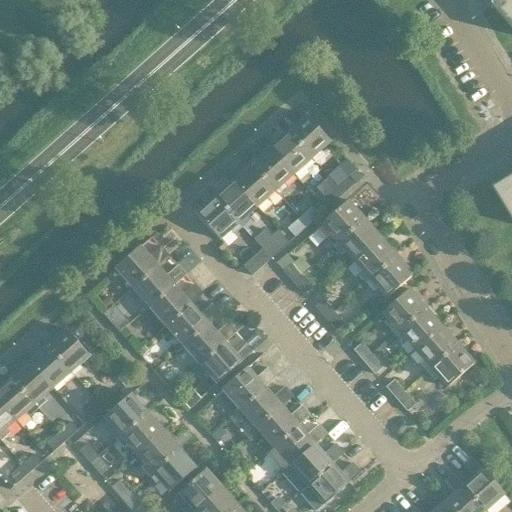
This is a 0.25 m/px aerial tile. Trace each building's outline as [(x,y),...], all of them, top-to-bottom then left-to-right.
[(511,0),(496,0),(494,2),(490,5),(511,29),(511,0)] [(307,116),(288,132),(312,159),(331,143),(307,116)] [(312,159),(288,132),(270,149),(294,175),(312,159)] [(270,149),(251,165),(275,192),(294,175),(270,149)] [(275,192),(251,165),(233,181),(257,208),(275,192)] [(348,176),(336,187),(344,195),(356,184),(348,176)] [(511,176),(496,186),(492,189),(511,222),(511,176)] [(233,181),(215,197),(239,224),(257,208),(233,181)] [(344,195),(336,187),(324,197),(332,206),(344,195)] [(220,241),(239,224),(215,197),(196,214),(220,241)] [(337,244),(365,220),(348,201),(321,225),(337,244)] [(312,209),(300,219),(307,228),(319,217),(312,209)] [(295,238),(307,228),(300,219),(288,230),(295,238)] [(365,220),(337,244),(354,262),(381,238),(365,220)] [(263,234),(255,241),(262,249),(270,242),(263,234)] [(381,238),(354,262),(370,281),(397,257),(381,238)] [(262,250),(271,260),(283,249),(275,241),(264,252),(262,250)] [(115,270),(132,289),(158,266),(169,257),(161,248),(150,257),(141,246),(115,270)] [(252,277),(271,260),(262,250),(243,267),(252,277)] [(397,257),(370,281),(386,300),(414,275),(397,257)] [(301,258),(292,266),(301,275),(310,268),(301,258)] [(293,283),(302,276),(301,275),(292,266),(291,264),(283,272),(293,283)] [(167,276),(158,266),(132,289),(148,308),(175,285),(186,276),(177,267),(167,276)] [(302,276),(293,283),(304,295),(312,288),(302,276)] [(148,308),(165,327),(192,304),(202,295),(194,286),(184,295),(175,285),(148,308)] [(398,333),(426,309),(409,290),(382,314),(398,333)] [(108,298),(102,304),(107,310),(113,304),(108,298)] [(326,320),(334,313),(323,301),(315,308),(326,320)] [(201,314),(192,304),(165,327),(182,347),(209,323),(219,314),(211,305),(201,314)] [(398,333),(415,351),(442,327),(426,309),(398,333)] [(344,325),(334,313),(326,320),(336,332),(344,325)] [(120,315),(110,323),(119,332),(119,333),(128,324),(120,315)] [(217,333),(209,323),(182,347),(199,365),(225,342),(236,333),(228,324),(217,333)] [(431,369),(458,345),(442,327),(415,351),(431,369)] [(47,346),(71,373),(90,357),(66,329),(47,346)] [(234,352),(225,342),(199,365),(216,385),(243,362),(242,361),(254,352),(253,351),(252,351),(245,343),(234,352)] [(364,363),(372,356),(362,344),(353,351),(364,363)] [(458,345),(431,369),(447,388),(475,364),(458,345)] [(29,362),(53,389),(71,373),(47,346),(29,362)] [(383,368),(372,356),(364,363),(374,375),(383,368)] [(10,378),(34,406),(53,389),(29,362),(10,378)] [(239,410),(265,387),(276,378),(268,369),(257,378),(248,368),(222,391),(239,410)] [(0,387),(0,403),(16,422),(34,406),(10,378),(0,387)] [(396,400),(405,393),(394,381),(386,388),(396,400)] [(239,410),(256,429),(282,406),(293,397),(284,388),(274,397),(265,387),(239,410)] [(107,390),(95,400),(103,409),(114,398),(107,390)] [(194,392),(184,400),(189,407),(199,398),(194,392)] [(415,405),(405,393),(396,400),(407,412),(415,405)] [(120,437),(147,413),(131,395),(104,419),(120,437)] [(91,420),(103,409),(95,400),(83,411),(91,420)] [(0,403),(0,436),(16,422),(0,403)] [(272,448),(299,425),(309,416),(301,407),(291,416),(282,406),(256,429),(272,448)] [(147,413),(120,437),(136,455),(163,431),(147,413)] [(70,422),(58,433),(66,442),(78,431),(70,422)] [(289,468),(316,444),(326,435),(318,426),(308,435),(299,425),(272,448),(289,468)] [(152,473),(179,449),(163,431),(136,455),(152,473)] [(54,452),(66,442),(58,433),(46,444),(54,452)] [(306,486),(333,463),(343,454),(335,445),(325,454),(316,444),(289,468),(290,468),(283,475),(298,492),(306,486)] [(79,452),(89,463),(97,456),(87,445),(79,452)] [(179,449),(152,473),(169,493),(196,469),(179,449)] [(34,455),(22,465),(29,474),(41,463),(34,455)] [(108,469),(97,456),(89,463),(100,476),(108,469)] [(462,486),(485,511),(486,511),(505,495),(482,469),(472,458),(471,459),(463,467),(472,477),(462,486)] [(299,493),(315,511),(316,511),(323,506),(350,483),(361,473),(360,472),(359,472),(352,464),(341,473),(333,463),(306,486),(299,493)] [(17,484),(29,474),(22,465),(10,476),(17,484)] [(194,511),(196,511),(222,489),(206,470),(179,494),(194,511)] [(453,494),(443,503),(451,511),(485,511),(462,486),(453,476),(444,484),(453,494)] [(111,488),(122,500),(130,493),(120,481),(111,488)] [(222,489),(196,511),(233,511),(238,507),(222,489)] [(434,511),(432,511),(451,511),(443,503),(434,492),(425,501),(434,511)] [(133,511),(141,505),(130,493),(122,500),(132,511),(133,511)] [(271,505),(277,511),(285,505),(280,501),(276,500),(271,505)]
